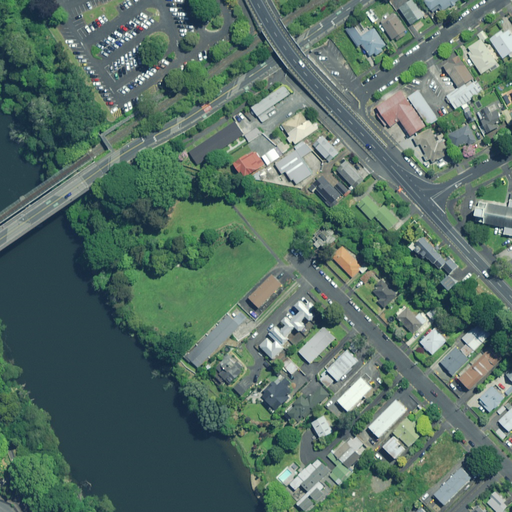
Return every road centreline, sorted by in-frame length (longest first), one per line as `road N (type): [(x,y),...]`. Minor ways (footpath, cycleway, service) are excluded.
road 1 (secondary): [(360,0),(0,239)]
road 2 (residential): [(511,472),(295,255)]
road 3 (tertiary): [(424,203),(296,64),(255,0)]
road 4 (residential): [(366,94),(500,0)]
road 5 (tertiary): [(511,297),(424,203)]
road 6 (unknown): [(406,366),(320,455)]
